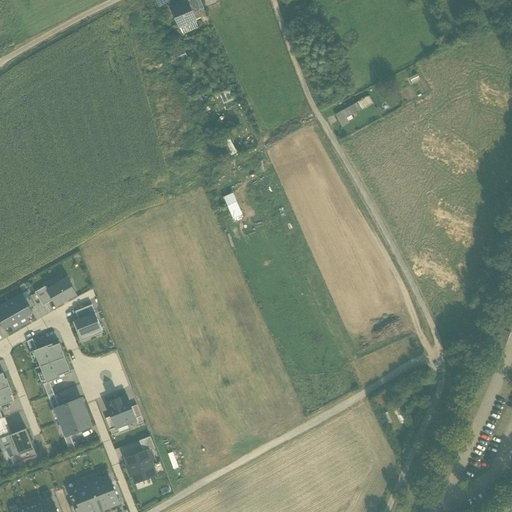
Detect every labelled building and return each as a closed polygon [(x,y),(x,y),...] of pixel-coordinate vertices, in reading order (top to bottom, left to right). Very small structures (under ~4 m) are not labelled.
[(186,0),(187,2),(192,13),(199,11),(203,9),(199,0),(186,0)] [(187,2),(171,9),(179,27),(195,20),(192,13),(187,2)] [(208,20),(203,9),(199,11),(204,22),(208,20)] [(369,98),(336,115),(341,126),(348,122),(347,118),(373,104),(369,98)] [(238,149),(225,157),(227,162),(241,154),(238,149)] [(230,219),(241,216),(234,192),(223,195),(230,219)] [(205,202),(138,231),(232,449),(284,426),(279,414),(293,408),(261,335),(252,339),(244,321),(240,323),(239,319),(233,322),(220,293),(241,284),(205,202)] [(67,279),(47,290),(56,306),(76,294),(67,279)] [(20,294),(7,302),(21,326),(29,322),(26,317),(31,314),(20,294)] [(21,326),(7,302),(0,305),(0,322),(4,330),(10,327),(13,331),(21,326)] [(256,306),(237,314),(238,318),(257,310),(256,306)] [(257,310),(238,318),(239,319),(240,323),(244,321),(252,339),(261,335),(265,333),(258,315),(260,315),(258,310),(257,310)] [(95,313),(74,321),(81,337),(101,329),(95,313)] [(32,338),(26,340),(29,350),(36,348),(32,338)] [(47,345),(34,351),(40,367),(65,357),(59,343),(48,347),(47,345)] [(65,357),(40,367),(46,383),(59,378),(59,376),(70,371),(65,357)] [(3,373),(0,373),(0,389),(10,386),(7,378),(5,378),(3,373)] [(10,386),(0,389),(0,406),(14,401),(12,395),(13,394),(10,386)] [(126,396),(105,404),(115,429),(136,421),(126,396)] [(81,399),(54,409),(59,423),(86,412),(81,399)] [(367,405),(346,415),(353,429),(353,430),(375,420),(367,405)] [(293,408),(279,414),(284,426),(298,420),(293,408)] [(86,412),(59,423),(65,438),(92,427),(86,412)] [(346,415),(340,418),(346,433),(353,429),(346,415)] [(338,424),(277,452),(279,456),(277,457),(278,458),(280,457),(281,460),(305,448),(308,447),(328,438),(330,437),(342,432),(341,430),(343,430),(342,428),(341,429),(338,424)] [(26,428),(0,438),(3,448),(9,446),(13,456),(10,457),(13,465),(37,456),(26,428)] [(364,482),(342,432),(330,437),(353,487),(364,482)] [(361,511),(328,438),(308,447),(336,511),(361,511)] [(334,511),(305,448),(281,460),(304,511),(334,511)] [(134,484),(156,475),(146,451),(124,460),(134,484)] [(108,475),(67,490),(75,510),(76,509),(77,511),(100,511),(104,511),(103,510),(119,503),(108,475)] [(57,511),(51,497),(11,511),(57,511)]
